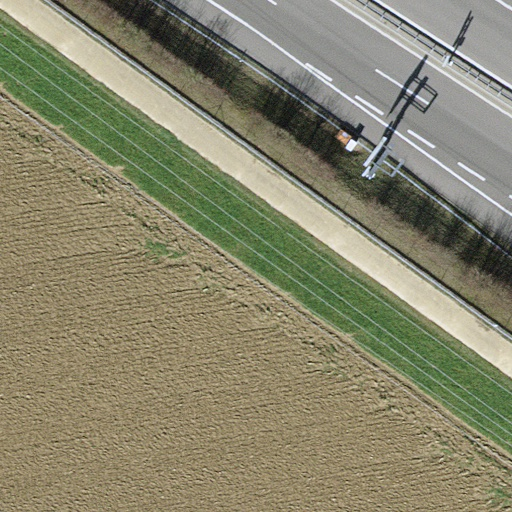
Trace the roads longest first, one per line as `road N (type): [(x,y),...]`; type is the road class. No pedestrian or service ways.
road 1 (track): [(511,367),(4,0)]
road 2 (motorway): [(268,0),(511,158)]
